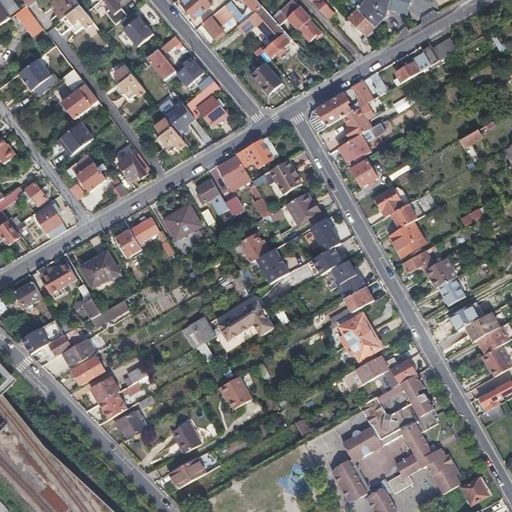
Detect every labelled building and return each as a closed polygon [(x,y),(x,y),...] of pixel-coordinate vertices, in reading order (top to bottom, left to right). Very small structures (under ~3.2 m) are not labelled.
[(8,16),(16,11),(8,0),(0,0),(0,26),(10,19),(8,16)] [(25,4),(21,0),(8,0),(16,11),(25,4)] [(58,0),(54,3),(59,11),(66,20),(83,7),(77,0),(58,0)] [(106,13),(117,25),(122,20),(128,15),(121,7),(118,2),(121,0),(101,0),(110,10),(106,13)] [(212,5),(207,0),(186,0),(182,3),(196,19),(212,5)] [(241,24),(262,6),(256,0),(242,0),(248,7),(248,12),(243,16),(231,2),(226,7),(241,24)] [(293,0),(281,11),(283,12),(275,20),(281,27),(288,20),(310,43),(316,37),(318,40),(324,33),(293,0)] [(330,0),(309,0),(310,1),(328,20),(329,19),(331,20),(332,20),(335,18),(335,17),(334,15),(335,14),(327,5),(331,1),(330,0)] [(366,0),(366,2),(359,10),(377,28),(387,18),(389,10),(408,14),(411,0),(366,0)] [(100,1),(94,6),(98,11),(104,6),(100,1)] [(275,20),(273,18),(263,7),(262,6),(241,24),(237,27),(244,36),(256,24),(252,20),(257,15),(265,24),(275,35),(276,36),(272,40),(273,42),(285,32),(281,27),(275,20)] [(33,34),(43,26),(27,7),(17,14),(33,34)] [(87,12),(83,7),(66,20),(72,28),(75,32),(76,34),(86,27),(88,30),(96,24),(87,12)] [(377,28),(359,10),(349,20),(366,38),(377,28)] [(66,20),(59,11),(57,13),(63,21),(66,20)] [(128,15),(122,20),(126,26),(126,27),(140,44),(154,32),(139,15),(138,16),(133,11),(128,15)] [(283,12),(281,11),(273,18),(275,20),(283,12)] [(224,32),(212,18),(204,25),(217,39),(224,32)] [(70,30),(72,28),(66,20),(63,21),(70,30)] [(271,39),(275,35),(265,24),(261,27),(271,39)] [(293,39),(285,32),(273,42),(263,50),(270,58),(276,53),(279,56),(286,50),(283,47),(293,39)] [(181,42),(175,35),(149,59),(166,81),(178,72),(164,56),(181,42)] [(434,49),(441,61),(457,51),(450,40),(434,49)] [(425,54),(433,66),(441,61),(434,49),(432,46),(423,51),(425,54)] [(394,80),(398,87),(433,66),(425,54),(414,60),(416,63),(397,74),(399,77),(394,80)] [(53,78),(39,60),(20,74),(30,87),(31,86),(34,90),(39,97),(59,83),(54,76),(53,78)] [(194,61),(180,74),(190,86),(205,73),(194,61)] [(283,84),(265,64),(252,76),(270,96),(283,84)] [(117,74),(121,80),(124,79),(126,82),(124,84),(119,88),(124,96),(128,94),(133,99),(135,97),(138,95),(141,97),(148,92),(133,72),(128,66),(117,74)] [(83,80),(76,70),(65,78),(73,90),(79,85),(85,81),(83,80)] [(292,73),(287,77),(296,87),(301,83),(292,73)] [(365,80),(376,100),(390,91),(378,73),(365,80)] [(214,81),(210,76),(185,97),(186,99),(189,102),(214,81)] [(354,86),(356,89),(366,106),(376,100),(365,80),(354,86)] [(220,88),(214,81),(189,102),(185,106),(196,120),(199,117),(194,110),(220,88)] [(87,85),(82,89),(65,103),(77,119),(100,101),(87,85)] [(350,115),(361,109),(366,106),(356,89),(346,95),(351,104),(346,107),(350,115)] [(137,99),(135,97),(133,99),(128,94),(124,96),(129,102),(133,103),(137,99)] [(311,123),(318,134),(345,118),(350,115),(346,107),(351,104),(346,95),(315,113),(311,123)] [(217,102),(203,114),(214,127),(227,115),(217,102)] [(168,119),(174,127),(184,119),(176,107),(165,115),(168,119)] [(349,133),(353,141),(362,135),(370,131),(373,129),(361,109),(350,115),(345,118),(350,128),(352,131),(349,133)] [(391,118),(394,126),(415,117),(411,109),(391,118)] [(180,149),(187,145),(174,127),(168,119),(157,127),(162,134),(164,132),(166,135),(164,137),(158,141),(165,149),(168,147),(171,152),(175,150),(178,147),(180,149)] [(497,125),(494,121),(479,130),(482,134),(497,125)] [(75,153),(94,138),(82,123),(63,138),(75,153)] [(373,129),(370,131),(372,135),(380,130),(378,126),(373,129)] [(210,148),(215,145),(207,133),(202,137),(210,148)] [(453,146),(468,171),(475,167),(464,149),(476,142),(472,134),(453,146)] [(362,135),(353,141),(341,148),(349,162),(359,156),(361,158),(366,156),(365,153),(371,149),(362,135)] [(0,163),(3,162),(6,166),(17,158),(2,139),(1,140),(0,140),(0,163)] [(274,159),(264,142),(250,150),(260,167),(274,159)] [(106,154),(100,146),(93,151),(99,159),(106,154)] [(176,153),(175,150),(171,152),(168,147),(165,149),(169,154),(172,156),(176,153)] [(480,164),(503,151),(501,149),(479,162),(480,164)] [(251,164),(244,151),(238,154),(240,157),(245,167),(251,164)] [(152,168),(139,153),(135,156),(134,154),(119,165),(132,182),(141,176),(143,178),(149,174),(147,172),(152,168)] [(108,180),(88,154),(72,166),(92,192),(108,180)] [(236,183),(250,175),(245,167),(240,157),(226,165),(227,167),(224,169),(231,180),(234,178),(236,183)] [(368,161),(353,170),(363,188),(379,179),(368,161)] [(293,170),(288,162),(271,172),(286,195),(303,185),(298,178),(300,177),(294,168),(293,170)] [(403,166),(385,177),(388,183),(406,172),(403,166)] [(409,172),(399,178),(403,184),(413,178),(409,172)] [(258,186),(267,181),(264,175),(255,180),(258,186)] [(224,197),(213,179),(197,189),(201,197),(199,199),(203,206),(216,199),(218,201),(224,197)] [(49,200),(36,184),(28,190),(40,206),(49,200)] [(75,185),(70,190),(79,201),(84,197),(75,185)] [(120,200),(130,194),(122,185),(113,191),(120,200)] [(265,218),(271,215),(273,214),(256,186),(252,189),(259,202),(256,203),(265,218)] [(25,194),(20,187),(6,198),(0,202),(0,206),(3,211),(25,194)] [(387,218),(393,215),(405,208),(404,206),(410,202),(403,191),(398,195),(395,191),(394,190),(377,200),(387,218)] [(315,205),(308,193),(305,195),(313,206),(315,205)] [(313,206),(305,195),(288,205),(300,224),(319,212),(315,205),(313,206)] [(231,209),(228,203),(224,197),(218,201),(215,203),(218,208),(222,207),(225,212),(231,209)] [(231,209),(236,217),(246,212),(237,197),(228,203),(231,209)] [(58,214),(62,211),(58,205),(38,216),(48,233),(54,230),(59,237),(68,231),(60,217),(58,214)] [(402,231),(415,223),(419,221),(410,205),(405,208),(393,215),(402,231)] [(10,223),(11,222),(3,211),(0,206),(0,219),(5,227),(10,223)] [(203,226),(191,206),(167,220),(179,240),(203,226)] [(208,226),(215,223),(210,209),(203,212),(208,226)] [(281,209),(273,214),(276,219),(284,214),(281,209)] [(469,212),(471,222),(485,219),(483,209),(469,212)] [(341,241),(328,217),(313,226),(326,250),(337,244),(341,241)] [(160,233),(162,232),(153,218),(132,230),(133,231),(141,244),(160,233)] [(11,245),(22,237),(10,223),(5,227),(0,230),(0,239),(3,243),(7,239),(11,245)] [(402,231),(390,238),(402,258),(427,244),(415,223),(402,231)] [(165,230),(162,232),(160,233),(166,243),(171,240),(165,230)] [(144,250),(141,244),(133,231),(118,239),(130,259),(144,250)] [(441,238),(443,242),(451,237),(449,233),(441,238)] [(241,244),(252,263),(257,261),(269,253),(262,241),(257,234),(241,244)] [(171,240),(166,243),(165,243),(172,255),(178,252),(171,240)] [(269,253),(272,252),(265,240),(262,241),(269,253)] [(326,250),(305,262),(315,279),(347,260),(337,244),(326,250)] [(269,253),(257,261),(270,282),(289,271),(275,249),(272,252),(269,253)] [(122,273),(109,252),(84,267),(97,288),(122,273)] [(426,271),(435,266),(430,256),(428,257),(425,252),(404,265),(409,273),(422,266),(426,271)] [(185,265),(180,256),(176,259),(181,268),(185,265)] [(439,288),(455,279),(456,278),(446,260),(435,266),(426,271),(425,272),(430,281),(431,280),(437,289),(439,288)] [(346,299),(353,312),(375,300),(361,274),(358,276),(350,262),(323,277),(331,290),(340,285),(348,298),(346,299)] [(54,295),(79,280),(70,265),(54,273),(53,271),(44,276),(54,295)] [(249,268),(242,270),(246,282),(253,280),(249,268)] [(466,297),(455,279),(439,288),(450,306),(466,297)] [(302,287),(305,293),(314,287),(310,281),(302,287)] [(54,316),(34,282),(17,293),(22,301),(25,306),(26,309),(40,301),(49,319),(54,316)] [(94,319),(104,314),(89,290),(86,292),(84,293),(91,305),(88,307),(94,319)] [(2,296),(0,297),(0,313),(9,309),(2,296)] [(491,296),(466,310),(471,319),(496,305),(491,296)] [(265,343),(281,332),(259,301),(220,327),(234,347),(257,331),(265,343)] [(343,304),(322,315),(326,322),(346,311),(343,304)] [(467,327),(475,342),(479,341),(500,328),(492,313),(467,327)] [(352,343),(373,331),(364,316),(343,327),(352,343)] [(211,326),(210,324),(207,319),(191,329),(194,336),(200,333),(211,326)] [(443,333),(446,339),(448,338),(461,330),(458,325),(443,333)] [(206,343),(217,336),(211,326),(200,333),(206,343)] [(487,355),(503,345),(511,341),(503,327),(500,328),(479,341),(487,355)] [(42,350),(51,345),(42,330),(24,340),(32,355),(42,350)] [(382,348),(373,331),(352,343),(361,360),(382,348)] [(200,347),(206,343),(200,333),(194,336),(200,347)] [(74,349),(66,336),(51,345),(42,350),(48,360),(56,355),(59,358),(63,355),(74,349)] [(96,355),(88,341),(74,349),(63,355),(72,370),(96,355)] [(489,365),(496,377),(511,368),(511,361),(503,345),(487,355),(483,356),(488,366),(489,365)] [(56,355),(48,360),(49,363),(59,358),(56,355)] [(366,384),(379,377),(391,369),(387,363),(384,364),(380,357),(358,369),(366,384)] [(416,375),(419,374),(417,370),(418,369),(415,363),(414,364),(410,358),(391,369),(379,377),(387,392),(401,384),(416,375)] [(98,360),(73,374),(81,387),(106,373),(98,360)] [(411,400),(419,396),(417,391),(423,387),(416,375),(401,384),(411,400)] [(253,400),(240,376),(229,383),(220,388),(225,396),(227,395),(235,410),(253,400)] [(511,379),(493,390),(494,392),(481,399),(489,412),(500,406),(502,404),(500,400),(511,392),(511,379)] [(119,394),(120,393),(113,380),(93,392),(100,405),(119,394)] [(128,410),(119,394),(100,405),(104,412),(109,421),(128,410)] [(139,404),(143,411),(155,404),(151,397),(139,404)] [(104,412),(100,405),(91,411),(95,417),(104,412)] [(500,406),(489,412),(488,412),(494,424),(506,417),(500,406)] [(123,432),(128,440),(148,428),(143,419),(139,421),(135,414),(114,425),(119,434),(123,432)] [(297,423),(305,438),(311,435),(303,419),(297,423)] [(403,429),(415,456),(397,463),(402,475),(390,480),(396,493),(417,484),(413,475),(430,467),(442,495),(465,485),(454,459),(450,461),(444,448),(434,452),(420,422),(403,429)] [(185,454),(203,444),(191,423),(173,433),(185,454)] [(349,504),(370,495),(355,460),(333,469),(349,504)] [(234,467),(230,461),(215,470),(218,476),(234,467)] [(197,467),(194,462),(188,465),(190,471),(197,467)] [(188,465),(171,474),(180,490),(184,488),(200,478),(202,477),(197,467),(190,471),(188,465)] [(209,473),(202,477),(200,478),(203,483),(211,477),(209,473)] [(200,478),(184,488),(189,497),(205,489),(202,483),(203,483),(200,478)] [(481,478),(463,487),(472,504),(489,494),(481,478)] [(368,497),(375,511),(399,511),(387,488),(368,497)]
